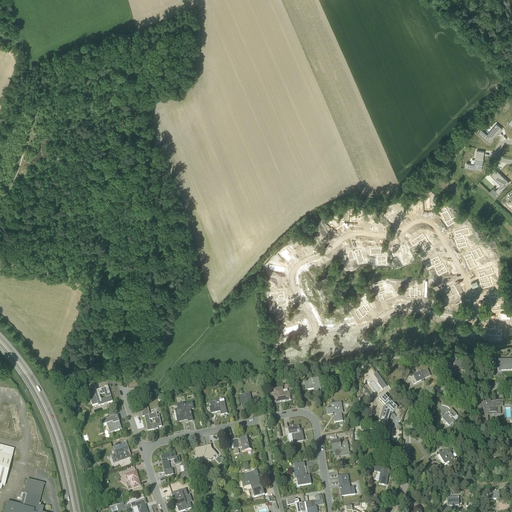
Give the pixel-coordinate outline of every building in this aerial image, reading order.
[(493,139),(494,140),(494,139),(494,138),(497,134),(501,129),(502,129),(496,124),(493,128),(493,129),(488,135),(487,135),(481,129),(478,133),(490,143),(493,139)] [(474,164),(466,163),(465,168),(481,170),(482,165),(483,165),(483,164),(482,164),(483,158),(484,152),(477,150),(476,156),(474,164)] [(501,184),(501,185),(495,191),(498,194),(509,183),(505,179),(506,178),(505,178),(504,178),(501,174),(496,170),(495,170),(490,175),(494,179),(495,178),(501,184)] [(425,204),(412,205),(413,212),(430,211),(430,197),(425,197),(425,204)] [(407,214),(398,203),(394,207),(397,213),(396,214),(396,213),(389,219),(394,226),(402,221),(400,218),(401,217),(402,218),(407,214)] [(446,208),(439,211),(447,227),(461,220),(458,216),(452,219),(446,208)] [(359,213),(351,212),(351,223),(371,223),(371,217),(358,217),(359,213)] [(340,227),(333,219),(328,224),(330,226),(320,234),(324,239),(340,227)] [(468,228),(455,231),(457,238),(458,237),(458,239),(455,240),(458,249),(467,246),(464,236),(470,234),(468,228)] [(433,248),(422,234),(411,242),(413,246),(420,241),(427,252),(433,248)] [(286,250),(280,255),(287,263),(302,249),(298,244),(288,253),(286,250)] [(404,245),(391,251),(393,257),(400,254),(400,256),(403,264),(412,261),(408,253),(405,254),(404,252),(406,251),(404,245)] [(384,248),(370,249),(371,255),(377,255),(377,257),(377,266),(387,265),(386,256),(383,256),(383,255),(384,255),(384,248)] [(479,248),(471,252),(472,255),(471,255),(470,254),(464,257),(470,270),(476,267),(473,261),(474,260),(475,260),(483,256),(479,248)] [(352,251),(343,254),(346,263),(355,260),(355,259),(356,259),(358,265),(365,263),(360,250),(354,252),(354,253),(353,254),(352,251)] [(438,257),(425,263),(428,268),(434,265),(435,267),(439,275),(447,271),(443,263),(440,264),(439,263),(440,263),(438,257)] [(285,269),(270,265),(269,270),(277,272),(274,284),(281,286),(285,269)] [(494,274),(491,268),(478,273),(480,279),(482,278),(483,280),(479,281),(482,289),(491,286),(488,277),(487,277),(494,274)] [(453,281),(446,284),(452,296),(445,299),(447,303),(460,297),(453,281)] [(417,288),(406,288),(406,297),(415,297),(415,294),(417,294),(417,296),(423,296),(423,282),(417,282),(417,288)] [(382,283),(373,286),(376,295),(380,294),(380,295),(378,296),(380,302),(394,297),(392,291),(385,294),(385,292),(382,283)] [(329,293),(325,287),(312,294),(320,308),(330,302),(326,295),(329,293)] [(283,292),(269,293),(270,300),(277,299),(277,301),(278,310),(287,309),(286,300),(282,300),(282,298),(284,298),(283,292)] [(495,293),(488,295),(492,312),(506,309),(505,304),(498,306),(495,293)] [(365,297),(360,301),(364,306),(362,307),(354,312),(359,320),(367,314),(365,312),(367,311),(368,312),(373,309),(365,297)] [(335,306),(335,307),(335,313),(324,314),(327,324),(342,323),(342,319),(348,319),(343,306),(335,306)] [(291,328),(283,329),(285,334),(299,330),(295,313),(288,315),(291,328)] [(399,318),(385,320),(386,327),(392,327),(394,343),(402,342),(399,318)] [(412,325),(407,325),(409,344),(415,343),(414,324),(416,324),(417,340),(420,340),(422,319),(413,319),(413,325),(412,325)] [(436,323),(428,322),(426,341),(431,342),(432,338),(441,339),(442,324),(436,324),(436,323)] [(473,327),(455,327),(455,334),(461,334),(461,339),(473,339),(473,327)] [(501,341),(502,330),(482,328),(481,335),(494,336),(494,340),(501,341)] [(343,342),(339,343),(340,351),(344,351),(343,349),(352,348),(352,352),(358,352),(357,339),(343,341),(343,342)] [(332,343),(310,345),(311,357),(333,355),(332,343)] [(287,351),(281,352),(282,361),(299,360),(297,348),(287,349),(287,351)] [(457,370),(464,370),(463,362),(457,362),(457,357),(449,358),(449,363),(447,363),(447,373),(450,372),(450,375),(453,375),(454,375),(454,374),(457,370)] [(498,361),(498,359),(494,359),(494,369),(504,369),(504,371),(511,370),(511,367),(511,361),(498,361)] [(431,375),(428,369),(421,373),(420,372),(413,376),(417,383),(424,379),(423,379),(431,375)] [(385,387),(375,373),(371,376),(377,382),(375,383),(381,391),(385,387)] [(319,382),(318,379),(312,380),(311,379),(308,381),(309,382),(304,383),(305,391),(315,389),(317,395),(322,394),(322,393),(325,392),(324,386),(321,387),(320,382),(319,382)] [(105,389),(105,388),(98,391),(88,394),(92,407),(98,405),(98,406),(113,402),(111,397),(109,388),(105,389)] [(283,393),(282,388),(273,390),(274,396),(273,396),(275,403),(290,400),(289,392),(283,393)] [(251,401),(250,394),(239,396),(242,411),(260,407),(258,399),(251,401)] [(393,413),(397,409),(383,396),(378,401),(386,408),(385,412),(384,412),(381,421),(387,423),(390,413),(393,413)] [(227,414),(224,399),(208,403),(211,414),(220,412),(221,415),(227,414)] [(484,401),(476,401),(476,406),(478,406),(479,423),(487,423),(486,414),(497,413),(497,406),(500,406),(500,417),(489,417),(489,432),(507,431),(506,401),(484,402),(484,401)] [(343,421),(340,408),(342,408),(341,402),(331,404),(331,408),(326,409),(327,415),(333,414),(333,416),(337,415),(337,417),(333,418),(334,423),(343,421)] [(194,410),(193,403),(185,405),(185,404),(183,404),(177,405),(178,409),(175,410),(178,423),(188,421),(188,422),(193,421),(190,411),(194,410)] [(150,415),(148,408),(141,410),(142,417),(144,417),(147,431),(158,429),(158,428),(162,427),(159,415),(157,415),(157,414),(150,415)] [(451,410),(442,420),(449,426),(455,420),(453,419),(457,415),(451,410)] [(122,429),(117,416),(101,422),(103,426),(106,425),(106,426),(107,425),(110,433),(122,429)] [(300,432),(299,426),(284,429),(286,436),(292,435),(293,443),(304,441),(302,432),(300,432)] [(252,450),(249,437),(240,439),(236,440),(232,441),(232,444),(230,445),(231,450),(234,450),(237,449),(238,449),(238,448),(241,448),(242,452),(252,450)] [(340,443),(340,440),(332,442),(335,459),(339,458),(339,457),(350,455),(347,441),(340,443)] [(127,445),(127,444),(122,445),(117,447),(112,449),(115,459),(113,459),(115,463),(131,458),(131,457),(127,445)] [(211,461),(217,455),(212,449),(211,445),(197,449),(194,459),(198,460),(198,461),(202,463),(203,458),(211,461)] [(445,465),(455,459),(449,449),(439,456),(445,465)] [(6,486),(14,457),(0,452),(0,488),(2,489),(3,485),(6,486)] [(176,457),(175,453),(161,456),(165,476),(174,475),(172,469),(171,469),(169,461),(173,460),(174,462),(175,464),(176,465),(179,464),(180,463),(180,460),(179,456),(176,457)] [(304,476),(303,468),(305,467),(304,462),(294,464),(294,468),(296,478),(297,478),(298,487),(311,484),(310,476),(304,476)] [(386,486),(389,470),(375,468),(374,473),(377,474),(377,476),(376,477),(375,480),(379,481),(378,485),(386,486)] [(263,496),(258,476),(257,471),(252,473),(253,473),(243,476),(244,481),(242,482),(243,487),(251,485),(254,498),(263,496)] [(132,489),(140,486),(138,479),(139,479),(136,472),(124,476),(127,484),(130,483),(132,489)] [(351,495),(348,476),(338,477),(340,489),(342,497),(351,495)] [(41,506),(40,506),(45,485),(28,480),(21,506),(8,503),(5,511),(43,511),(44,508),(41,507),(41,506)] [(185,496),(183,490),(171,494),(176,508),(177,508),(178,511),(179,511),(192,508),(187,495),(185,496)] [(499,500),(499,490),(486,491),(486,496),(488,496),(488,500),(499,500)] [(448,506),(459,506),(458,497),(447,497),(448,506)] [(149,511),(145,499),(131,504),(132,509),(137,507),(138,511),(149,511)] [(306,511),(306,509),(305,503),(299,504),(299,502),(298,501),(297,500),(296,501),(295,500),(287,501),(288,507),(296,505),(296,510),(296,511),(306,511)]
